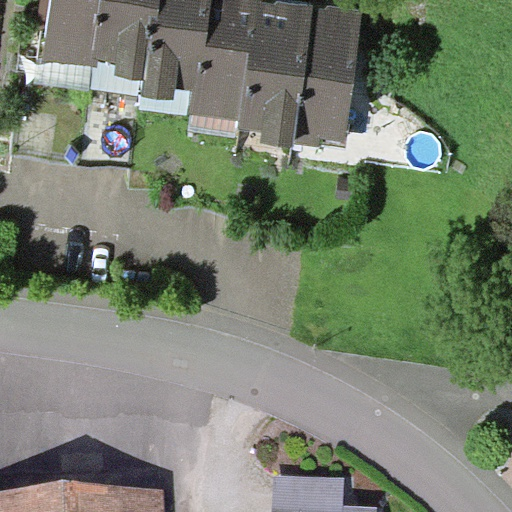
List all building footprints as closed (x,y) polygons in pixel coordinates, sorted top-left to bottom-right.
[(101,0),(51,0),(44,60),(93,66),(94,59),(101,0)] [(155,0),(101,0),(94,59),(117,62),(115,76),(144,80),(155,0)] [(207,0),(155,0),(144,80),(142,95),(174,99),(176,90),(195,92),(207,0)] [(261,1),(261,0),(207,0),(195,92),(192,114),(245,121),(261,1)] [(295,142),(312,6),(261,1),(245,121),(243,125),(264,128),(262,142),(293,146),(295,142)] [(345,148),(362,12),(312,6),(295,142),(345,148)] [(274,475),(272,511),(376,511),(377,507),(344,505),(345,478),(274,475)] [(0,499),(0,511),(163,511),(162,492),(0,499)]
